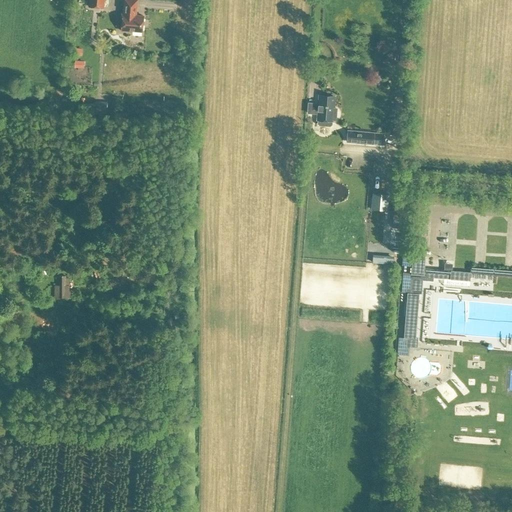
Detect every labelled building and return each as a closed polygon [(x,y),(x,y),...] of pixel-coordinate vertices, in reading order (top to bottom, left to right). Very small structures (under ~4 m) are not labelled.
[(137,0),(124,0),(123,13),(122,13),(121,30),(131,31),(142,32),(143,16),(136,15),(137,0)] [(75,48),(74,55),(82,56),(83,49),(75,48)] [(317,113),(317,119),(317,124),(319,126),(330,126),(331,125),(332,120),(333,121),(333,120),(334,108),(335,97),(319,96),(318,103),(308,102),(307,112),(317,113)] [(78,115),(107,116),(107,103),(95,102),(95,104),(78,104),(78,115)] [(346,141),(383,145),(384,134),(347,131),(346,141)] [(389,194),(372,193),(371,209),(388,210),(389,194)] [(398,198),(397,211),(407,213),(409,199),(398,198)] [(393,264),(393,256),(373,254),(372,263),(393,264)] [(470,277),(470,272),(424,269),(425,258),(412,257),(408,257),(407,263),(411,263),(411,266),(411,273),(402,272),(401,292),(407,293),(404,338),(406,338),(405,346),(417,347),(418,338),(415,338),(418,293),(421,294),(422,280),(433,281),(433,278),(469,280),(470,277)] [(407,263),(408,257),(403,257),(402,265),(411,266),(411,263),(407,263)] [(54,297),(69,298),(70,291),(68,291),(68,278),(65,278),(65,276),(58,275),(58,285),(55,285),(54,297)]
